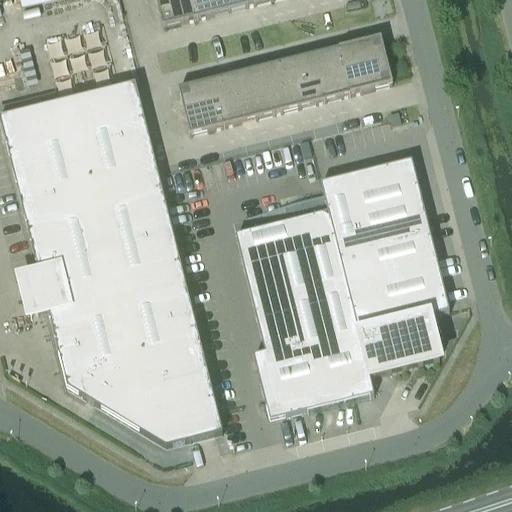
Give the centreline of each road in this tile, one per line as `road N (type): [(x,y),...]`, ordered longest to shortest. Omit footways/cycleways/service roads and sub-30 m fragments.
road 1 (unclassified): [(0,412),(155,503),(430,437),(466,410),(506,358)]
road 2 (unclassified): [(506,358),(414,0)]
